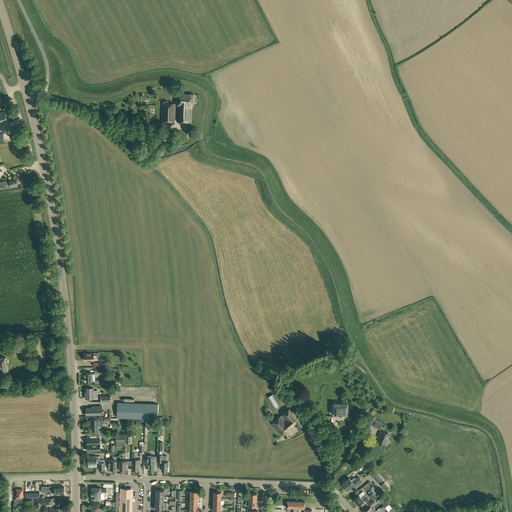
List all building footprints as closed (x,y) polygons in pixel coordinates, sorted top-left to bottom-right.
[(176,121),(191,121),(192,105),(193,105),(194,94),(178,94),(176,121)] [(162,103),(161,121),(175,122),(176,103),(162,103)] [(164,135),(158,134),(155,145),(162,146),(164,135)] [(0,182),(0,183),(2,189),(11,186),(18,184),(16,178),(9,180),(10,181),(7,181),(7,180),(0,182)] [(85,382),(94,381),(95,381),(95,379),(95,373),(92,373),(85,373),(85,382)] [(97,390),(94,390),(93,388),(85,388),(86,398),(94,398),(97,398),(97,390)] [(274,408),(280,405),(274,393),(267,397),(274,408)] [(152,419),(157,419),(158,404),(152,404),(117,402),(117,418),(152,419)] [(348,414),(348,404),(334,404),(334,415),(348,414)] [(86,408),(86,415),(102,414),(102,406),(92,406),(92,408),(86,408)] [(298,429),(305,423),(291,407),(271,424),(281,435),(294,424),(298,429)] [(99,426),(99,420),(99,419),(91,419),(90,430),(98,431),(99,426)] [(156,420),(146,420),(146,427),(156,428),(156,420)] [(383,423),(375,420),(373,426),(373,427),(380,430),(383,423)] [(389,435),(381,431),(377,441),(386,444),(389,435)] [(125,445),(125,435),(116,435),(116,445),(125,445)] [(100,444),(99,444),(99,442),(101,442),(101,441),(99,441),(99,437),(87,438),(87,450),(100,450),(100,444)] [(167,462),(167,458),(167,456),(163,455),(158,454),(158,462),(162,462),(161,466),(162,466),(162,471),(167,471),(167,466),(168,466),(168,462),(167,462)] [(113,469),(120,469),(120,460),(120,458),(120,457),(120,455),(119,455),(117,456),(117,458),(116,460),(109,460),(109,469),(113,469)] [(88,456),(88,464),(97,463),(99,463),(99,470),(104,470),(105,460),(100,460),(99,456),(88,456)] [(148,463),(148,470),(154,470),(155,467),(155,463),(155,456),(146,456),(146,463),(148,463)] [(127,470),(128,465),(128,461),(124,460),(124,458),(124,457),(120,457),(120,458),(120,460),(120,469),(123,470),(127,470)] [(382,480),(378,474),(374,478),(378,483),(382,480)] [(354,487),(362,481),(358,476),(352,481),(349,478),(346,480),(345,479),(342,481),(343,482),(341,484),(346,490),(353,485),(354,487)] [(59,482),(51,482),(51,483),(51,487),(54,487),(54,494),(64,494),(64,486),(59,486),(59,482)] [(101,488),(92,488),(92,499),(101,499),(105,499),(105,495),(105,493),(106,493),(106,489),(101,489),(101,488)] [(15,489),(15,498),(24,498),(24,494),(23,494),(23,489),(15,489)] [(121,489),(121,492),(119,511),(132,511),(133,489),(121,489)] [(359,495),(354,500),(358,505),(360,504),(362,506),(369,500),(366,497),(364,494),(361,497),(359,495)] [(47,499),(36,499),(36,507),(42,507),(41,504),(47,504),(47,499)] [(311,511),(312,510),(307,510),(307,511),(304,511),(303,511),(296,511),(297,508),(304,509),(305,502),(287,501),(286,508),(293,508),(293,511),(311,511)] [(387,503),(383,506),(381,508),(382,510),(385,508),(388,511),(392,508),(387,503)]
